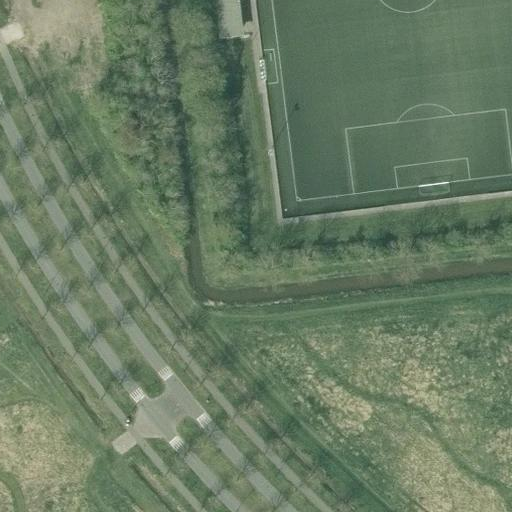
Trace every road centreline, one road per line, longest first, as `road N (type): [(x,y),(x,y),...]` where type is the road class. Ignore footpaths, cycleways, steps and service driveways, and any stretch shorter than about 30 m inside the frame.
road 1 (tertiary): [(287,511),(120,316),(0,109)]
road 2 (tertiary): [(0,187),(90,333),(237,511)]
